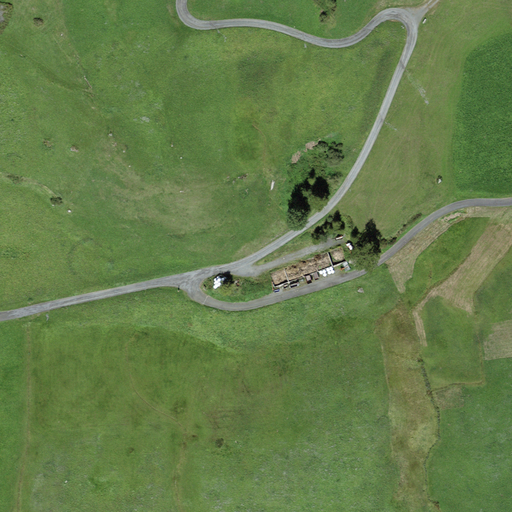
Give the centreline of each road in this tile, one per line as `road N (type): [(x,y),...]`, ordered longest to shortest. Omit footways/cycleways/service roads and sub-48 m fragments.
road 1 (track): [(176,0),(192,27),(261,26),(329,45),(348,42),(374,17),(391,13),(407,21),(390,89),(343,185),(311,219),(239,264),(179,279)]
road 2 (track): [(511,200),(435,212),(369,263),(258,304),(201,300),(179,279)]
road 3 (track): [(0,314),(179,279)]
